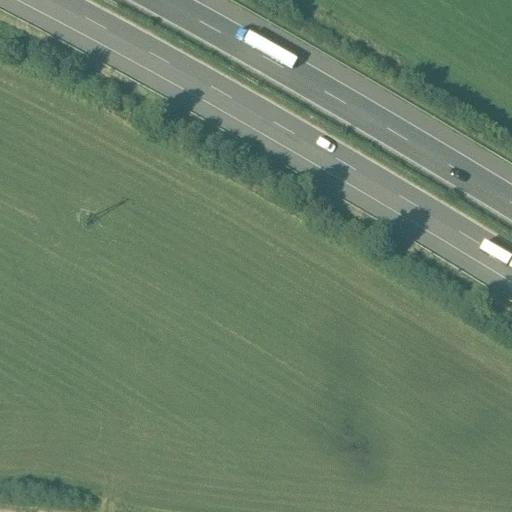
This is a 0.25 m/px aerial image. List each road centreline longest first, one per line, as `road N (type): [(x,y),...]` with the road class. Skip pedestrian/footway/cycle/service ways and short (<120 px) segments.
road 1 (motorway): [(70,0),(188,60),(511,251)]
road 2 (motorway): [(511,186),(192,0)]
